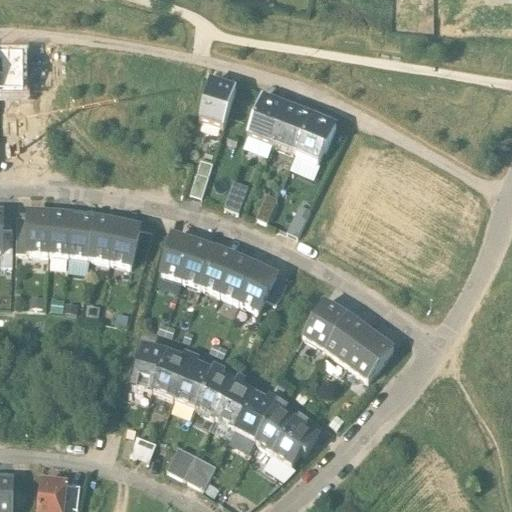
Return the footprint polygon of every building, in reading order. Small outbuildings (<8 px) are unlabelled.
[(209,87),(199,128),(223,135),(235,95),(209,87)] [(248,143),(272,152),(287,113),(262,103),(248,143)] [(312,123),(287,113),(272,152),(295,161),(312,123)] [(336,133),(312,123),(295,161),(317,171),(324,156),(326,157),(336,133)] [(212,170),(201,167),(190,201),(201,205),(212,170)] [(247,192),(233,187),(223,214),(237,219),(247,192)] [(277,205),(266,201),(256,224),(267,229),(277,205)] [(310,217),(299,212),(286,239),(297,244),(310,217)] [(27,261),(48,262),(51,222),(28,221),(27,261)] [(48,262),(69,264),(73,224),(51,222),(48,262)] [(95,227),(73,224),(69,264),(89,266),(95,227)] [(89,266),(109,270),(117,230),(95,227),(89,266)] [(140,235),(117,230),(109,270),(130,274),(140,235)] [(13,237),(2,236),(1,260),(1,274),(12,274),(13,237)] [(161,282),(181,288),(194,250),(172,243),(161,282)] [(215,257),(194,250),(181,288),(201,294),(215,257)] [(201,294),(220,302),(235,265),(215,257),(201,294)] [(256,274),(235,265),(220,302),(239,310),(256,274)] [(276,283),(256,274),(239,310),(258,319),(266,305),(276,283)] [(287,289),(276,283),(266,305),(276,310),(287,289)] [(302,344),(325,357),(348,323),(323,309),(302,344)] [(371,340),(348,323),(325,357),(347,373),(371,340)] [(393,356),(371,340),(347,373),(368,388),(393,356)] [(132,391),(152,396),(167,358),(141,352),(136,373),(132,375),(131,380),(134,383),(132,391)] [(182,364),(167,358),(152,396),(152,397),(173,406),(191,362),(184,360),(182,364)] [(173,406),(195,414),(211,376),(196,370),(198,365),(191,362),(173,406)] [(213,371),(211,376),(195,414),(214,424),(234,387),(222,382),(224,377),(213,371)] [(236,382),(234,387),(214,424),(235,435),(254,399),(255,398),(242,391),(244,386),(236,382)] [(265,406),(254,399),(235,435),(235,436),(256,446),(276,406),(268,401),(265,406)] [(255,448),(273,459),(296,425),(284,417),(286,413),(276,406),(256,446),(255,448)] [(297,422),(296,425),(273,459),(272,460),(291,472),(300,458),(305,461),(318,441),(304,432),(307,428),(297,422)] [(230,445),(235,436),(235,435),(214,424),(209,434),(230,445)] [(156,450),(136,443),(131,463),(148,469),(156,450)] [(178,453),(166,476),(204,495),(215,472),(178,453)] [(12,511),(14,486),(0,485),(0,511),(12,511)] [(41,488),(38,511),(64,511),(67,492),(67,491),(41,488)] [(67,492),(64,511),(77,511),(80,493),(67,492)]
